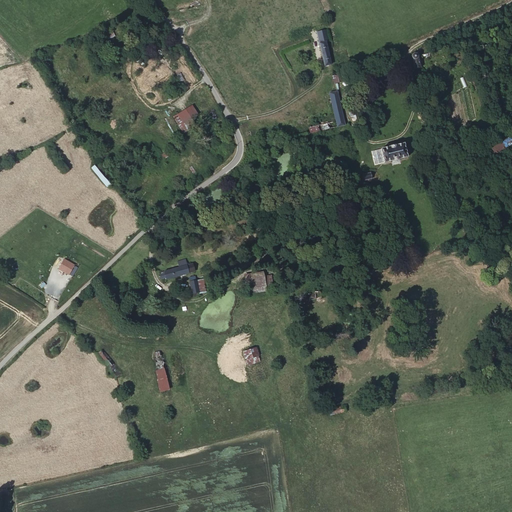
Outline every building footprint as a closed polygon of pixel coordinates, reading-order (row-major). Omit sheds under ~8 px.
[(209,22),(189,35),(238,108),(258,95),(209,22)] [(128,25),(123,30),(140,49),(146,45),(146,44),(145,44),(128,25)] [(111,29),(104,32),(107,40),(115,36),(111,29)] [(318,40),(312,42),(319,68),(326,66),(318,40)] [(99,41),(90,45),(92,49),(100,46),(100,45),(99,41)] [(413,58),(411,57),(409,57),(408,56),(406,57),(404,59),(403,60),(405,63),(408,72),(410,72),(414,71),(412,62),(413,59),(413,58)] [(335,79),(333,80),(329,81),(331,91),(338,89),(335,79)] [(335,107),(332,95),(324,97),(328,109),(335,107)] [(192,105),(173,115),(181,130),(185,129),(182,125),(198,116),(192,105)] [(329,116),(336,114),(335,107),(328,109),(329,116)] [(303,128),(306,137),(340,128),(336,114),(329,116),(330,118),(331,121),(303,128)] [(277,131),(279,143),(306,137),(303,128),(331,121),(330,118),(277,131)] [(507,130),(476,148),(480,154),(511,136),(507,130)] [(393,148),(361,156),(363,167),(396,159),(393,148)] [(430,157),(429,156),(412,161),(413,166),(415,171),(432,165),(430,157)] [(103,183),(91,169),(86,174),(103,194),(110,188),(105,182),(103,183)] [(360,176),(352,178),(354,185),(367,182),(364,173),(359,175),(360,176)] [(58,263),(51,273),(62,279),(63,276),(66,278),(71,271),(58,263)] [(156,277),(153,279),(154,283),(185,273),(183,266),(178,267),(176,263),(169,265),(171,270),(156,275),(156,277)] [(0,274),(4,279),(9,274),(0,264),(0,274)] [(247,292),(266,289),(263,271),(245,274),(247,292)] [(301,300),(319,295),(317,289),(300,293),(301,300)] [(102,349),(98,353),(109,367),(114,363),(102,349)] [(252,371),(248,359),(245,349),(232,354),(243,385),(255,381),(252,371)] [(99,370),(96,372),(105,382),(112,375),(93,353),(88,358),(99,370)] [(148,376),(145,376),(149,392),(160,389),(152,357),(148,358),(147,353),(143,354),(148,376)] [(161,354),(154,358),(158,366),(165,363),(161,354)] [(260,355),(248,359),(252,371),(263,368),(260,355)] [(109,368),(115,377),(122,373),(115,363),(109,368)] [(318,416),(334,413),(333,407),(317,411),(316,412),(318,416)]
